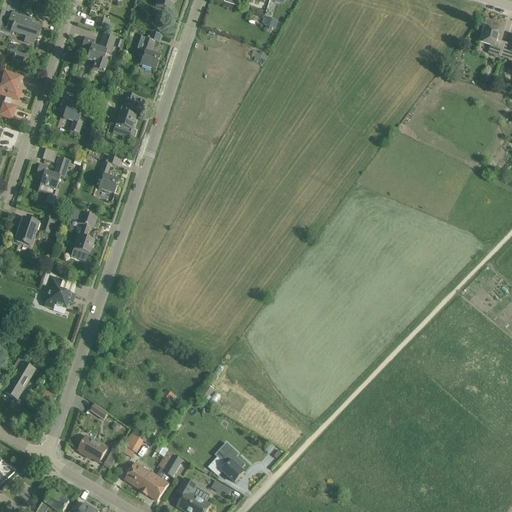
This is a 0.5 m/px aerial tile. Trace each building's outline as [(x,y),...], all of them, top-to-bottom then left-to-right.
[(157,0),(155,7),(171,12),(175,0),(157,0)] [(25,42),(33,45),(36,36),(38,36),(37,40),(38,40),(42,28),(31,24),(32,21),(23,18),(22,21),(19,20),(20,17),(12,14),(8,24),(2,22),(5,12),(0,10),(0,31),(10,35),(11,33),(26,38),(25,42)] [(94,28),(107,33),(110,22),(97,18),(94,28)] [(278,22),(267,18),(264,25),(276,29),(278,22)] [(500,32),(485,27),(480,43),(491,46),(488,54),(501,58),(502,53),(505,43),(497,41),(500,32)] [(159,44),(162,37),(150,33),(148,39),(146,38),(146,39),(141,37),(137,50),(142,51),(144,52),(140,66),(156,71),(161,57),(149,53),(152,42),(159,44)] [(93,70),(102,73),(105,74),(109,63),(104,61),(107,53),(111,55),(116,38),(104,34),(99,49),(93,47),(94,41),(85,38),(81,50),(89,52),(87,60),(95,63),(93,70)] [(511,45),(507,44),(504,53),(502,58),(511,61),(511,45)] [(459,60),(454,66),(460,72),(465,66),(459,60)] [(3,63),(0,71),(0,72),(4,74),(5,73),(5,74),(8,65),(3,63)] [(21,79),(17,78),(5,74),(5,73),(4,74),(0,72),(0,90),(8,93),(4,104),(3,104),(0,113),(0,116),(12,120),(16,108),(9,105),(11,99),(18,101),(22,88),(18,87),(21,79)] [(500,89),(502,85),(500,81),(496,79),(494,86),(500,89)] [(74,100),(86,104),(89,96),(78,93),(76,92),(74,100)] [(113,134),(122,137),(132,140),(134,132),(131,131),(136,117),(128,115),(131,103),(135,105),(138,97),(126,94),(124,101),(125,102),(122,113),(120,112),(113,134)] [(73,103),(63,99),(59,111),(65,113),(63,119),(73,122),(70,132),(79,135),(83,123),(79,122),(83,111),(72,107),(73,103)] [(44,150),(41,160),(53,164),(56,153),(44,150)] [(99,190),(104,192),(114,195),(119,181),(107,177),(110,166),(118,168),(120,161),(109,157),(106,164),(104,163),(100,175),(103,177),(99,190)] [(59,191),(56,190),(60,178),(64,179),(70,162),(58,158),(56,164),(60,166),(57,176),(46,172),(47,167),(39,165),(35,178),(42,180),(38,192),(52,197),(50,205),(54,206),(59,191)] [(75,159),(73,165),(82,168),(84,162),(75,159)] [(97,218),(82,213),(78,225),(83,226),(79,237),(78,237),(74,251),(90,256),(94,242),(86,239),(90,228),(93,229),(97,218)] [(39,225),(23,219),(15,242),(31,248),(39,225)] [(56,223),(43,219),(39,232),(52,236),(56,223)] [(63,281),(50,277),(47,288),(50,289),(44,307),(53,310),(54,306),(66,310),(69,302),(73,304),(75,296),(59,291),(63,281)] [(10,325),(0,319),(0,337),(2,338),(10,325)] [(35,371),(23,363),(17,373),(12,370),(7,379),(12,382),(5,393),(17,401),(35,371)] [(214,390),(208,385),(200,397),(206,401),(214,390)] [(49,388),(41,398),(48,403),(55,393),(49,388)] [(176,396),(166,390),(159,399),(169,406),(176,396)] [(110,414),(96,405),(92,411),(105,420),(110,414)] [(132,459),(143,441),(130,434),(120,452),(132,459)] [(107,450),(87,437),(79,451),(81,453),(80,454),(85,457),(86,456),(99,464),(107,450)] [(165,472),(175,456),(176,455),(172,452),(168,450),(167,453),(158,467),(165,472)] [(218,458),(208,468),(218,477),(219,477),(217,475),(221,471),(235,484),(245,473),(241,470),(245,465),(237,458),(239,455),(233,450),(222,461),(218,457),(218,458)] [(111,453),(107,462),(113,465),(118,457),(111,453)] [(165,472),(164,473),(173,479),(183,461),(175,456),(165,472)] [(107,462),(104,466),(110,470),(113,465),(107,462)] [(136,464),(125,481),(158,502),(170,485),(152,473),(152,474),(136,464)] [(197,486),(185,479),(177,493),(184,497),(178,507),(185,511),(207,511),(211,506),(192,495),(197,486)] [(212,489),(221,495),(225,487),(216,482),(212,489)] [(46,503),(44,501),(37,511),(47,511),(51,507),(54,509),(59,511),(63,511),(70,503),(52,493),(46,503)]
